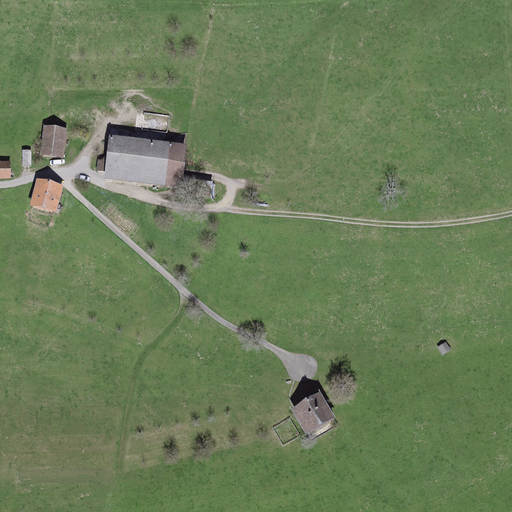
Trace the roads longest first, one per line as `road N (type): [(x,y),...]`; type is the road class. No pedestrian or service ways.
road 1 (track): [(0,186),(78,173),(172,207),(409,226),(511,213)]
road 2 (track): [(69,173),(78,196),(225,327),(314,371)]
